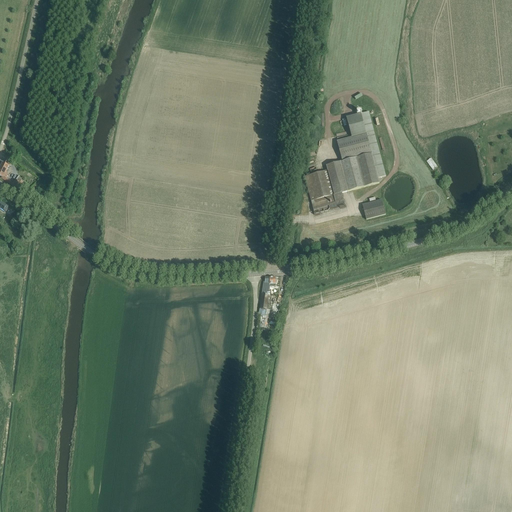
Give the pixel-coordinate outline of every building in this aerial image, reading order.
[(346,118),(352,138),(337,142),(342,162),(326,166),(328,171),(305,177),(315,215),(346,207),(342,194),(379,184),(378,179),(386,177),(369,112),(346,118)] [(426,162),(433,171),(438,167),(431,158),(426,162)] [(1,178),(10,185),(12,182),(6,178),(9,173),(6,172),(9,166),(2,163),(0,167),(0,175),(2,177),(1,178)] [(12,185),(16,188),(23,179),(19,176),(12,185)] [(1,201),(0,203),(0,208),(5,212),(9,207),(1,201)] [(363,206),(367,221),(386,216),(382,201),(363,206)] [(264,283),(262,291),(265,291),(266,283),(269,283),(269,284),(270,284),(270,287),(276,287),(276,277),(265,277),(265,283),(264,283)] [(259,313),(266,314),(269,295),(262,294),(259,313)]
